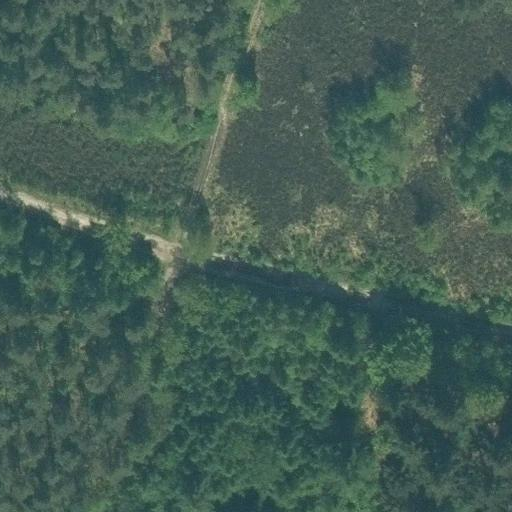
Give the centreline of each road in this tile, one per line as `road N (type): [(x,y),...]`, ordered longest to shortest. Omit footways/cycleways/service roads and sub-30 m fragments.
road 1 (track): [(100,511),(169,261),(259,0)]
road 2 (track): [(0,193),(169,261),(511,342)]
